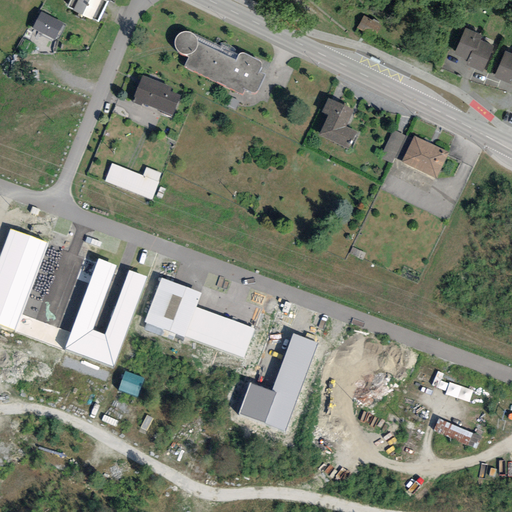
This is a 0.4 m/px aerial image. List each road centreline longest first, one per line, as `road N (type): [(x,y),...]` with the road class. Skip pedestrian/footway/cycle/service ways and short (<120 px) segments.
road 1 (residential): [(58,207),(511,376)]
road 2 (track): [(0,396),(129,439),(213,490),(271,494),(305,493),(345,450),(325,405)]
road 3 (secondary): [(511,148),(207,0)]
road 4 (residential): [(139,0),(58,207)]
road 5 (track): [(511,441),(453,466),(430,461),(429,436),(449,395)]
